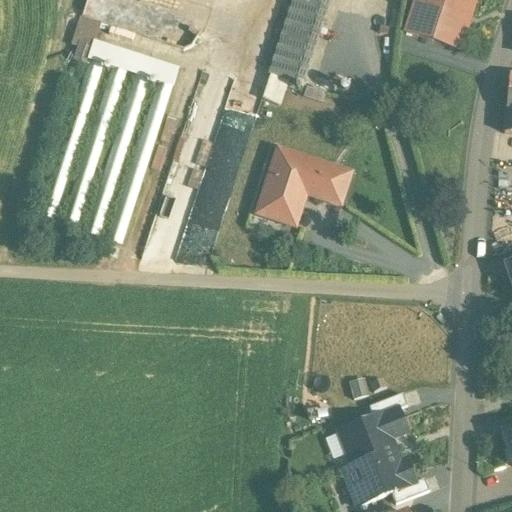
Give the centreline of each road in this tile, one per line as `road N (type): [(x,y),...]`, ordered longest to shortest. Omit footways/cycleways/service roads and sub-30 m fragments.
road 1 (unclassified): [(511,22),(488,120),(459,511)]
road 2 (track): [(474,285),(429,296),(0,274)]
